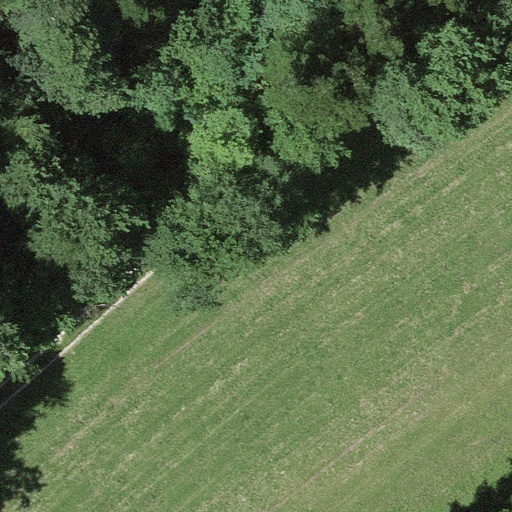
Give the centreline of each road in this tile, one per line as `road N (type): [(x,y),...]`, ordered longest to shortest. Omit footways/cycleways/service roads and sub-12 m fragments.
road 1 (track): [(0,376),(202,207),(490,0)]
road 2 (track): [(290,0),(57,241),(8,306),(1,375)]
